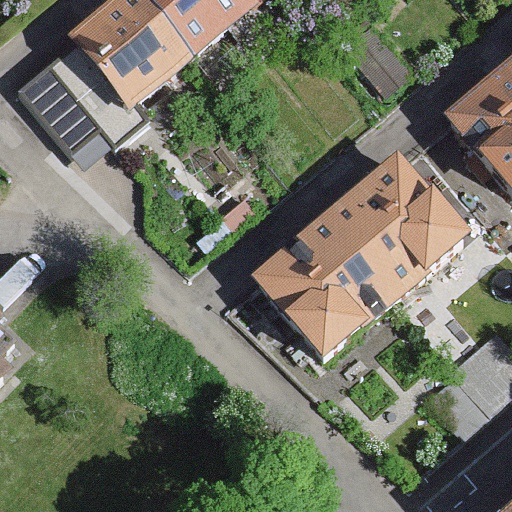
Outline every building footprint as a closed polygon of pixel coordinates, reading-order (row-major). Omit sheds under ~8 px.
[(235,0),(127,0),(126,1),(187,73),(251,19),(235,0)] [(244,0),(254,11),(266,0),(244,0)] [(187,73),(126,1),(65,51),(71,58),(103,97),(125,124),(135,115),(187,73)] [(374,31),(347,52),(388,101),(414,80),(374,31)] [(103,97),(71,58),(21,97),(69,159),(102,133),(117,151),(146,129),(135,115),(125,124),(103,97)] [(511,74),(445,130),(511,211),(511,74)] [(397,169),(326,229),(397,315),(470,254),(397,169)] [(397,315),(326,229),(251,291),(323,377),(397,315)] [(0,398),(12,387),(0,375),(0,338),(4,335),(0,331),(0,398)] [(424,407),(457,446),(511,400),(511,354),(502,342),(424,407)]
